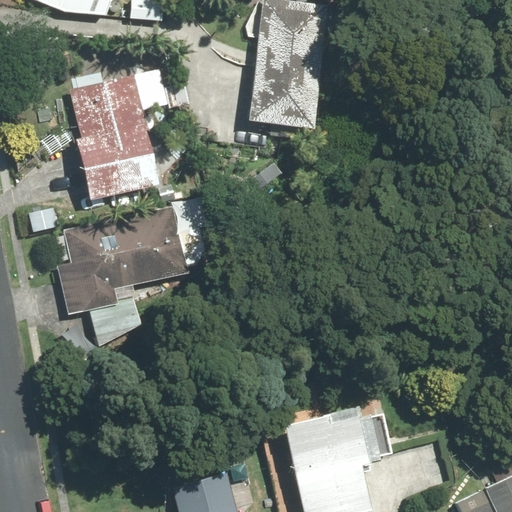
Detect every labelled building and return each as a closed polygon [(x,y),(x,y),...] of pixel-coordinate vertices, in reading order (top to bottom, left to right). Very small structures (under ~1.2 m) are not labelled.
[(325,4),(292,0),(258,0),(245,117),(310,125),(325,4)] [(133,73),(67,88),(78,134),(71,136),(86,198),(154,181),(141,129),(147,128),(133,73)] [(170,205),(60,229),(67,262),(55,264),(65,313),(87,308),(94,340),(140,330),(130,283),(185,272),(170,205)] [(324,410),(277,421),(298,511),(353,511),(369,509),(358,462),(377,458),(365,410),(326,419),(324,410)] [(183,511),(235,511),(223,465),(175,477),(183,511)] [(511,511),(511,473),(452,501),(457,511),(491,511),(493,511),(511,511)]
